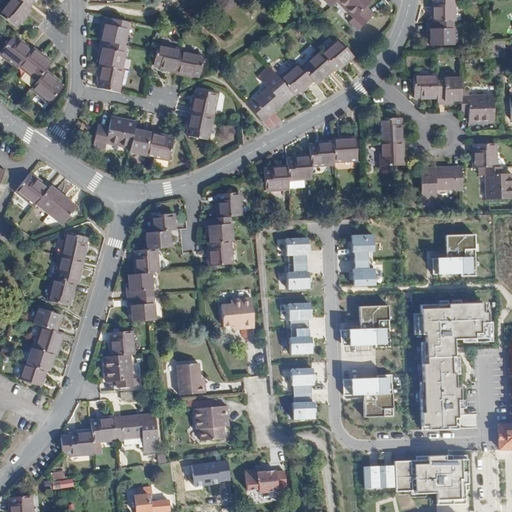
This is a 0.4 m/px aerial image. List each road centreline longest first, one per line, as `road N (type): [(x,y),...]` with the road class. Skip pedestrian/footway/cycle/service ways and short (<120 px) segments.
road 1 (residential): [(323,229),(337,428),(354,445),(485,441)]
road 2 (residential): [(0,483),(69,395),(125,190)]
road 3 (tertiary): [(190,183),(340,103),(373,76)]
